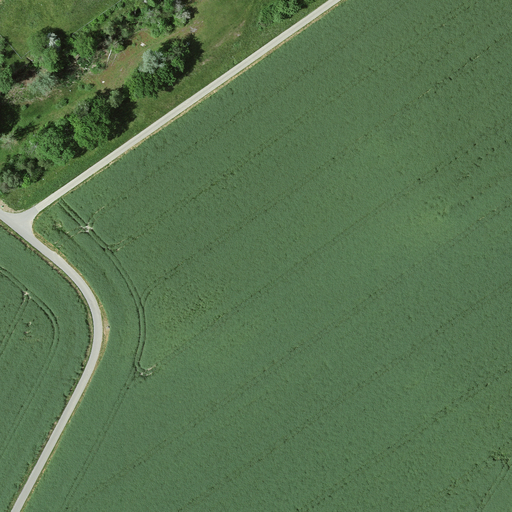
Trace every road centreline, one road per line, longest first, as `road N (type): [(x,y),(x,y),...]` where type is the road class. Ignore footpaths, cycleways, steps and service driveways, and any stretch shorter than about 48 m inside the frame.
road 1 (track): [(335,0),(15,226)]
road 2 (unclassified): [(0,213),(79,280),(95,310),(98,346),(16,511)]
